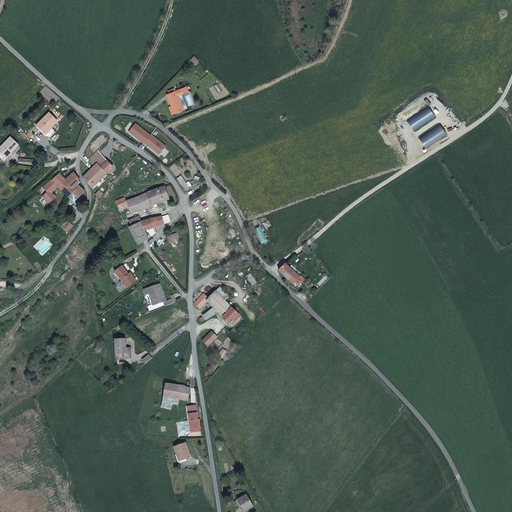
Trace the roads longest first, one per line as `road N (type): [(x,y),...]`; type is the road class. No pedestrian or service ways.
road 1 (unclassified): [(475,511),(427,426),(254,257),(231,201),(171,130),(113,113)]
road 2 (unclassified): [(101,125),(164,169),(192,220),(191,319),(220,511)]
road 3 (track): [(269,271),(499,104),(511,77)]
road 4 (residential): [(101,125),(80,151),(88,195),(82,224),(45,272)]
road 5 (track): [(173,0),(169,23),(113,113)]
